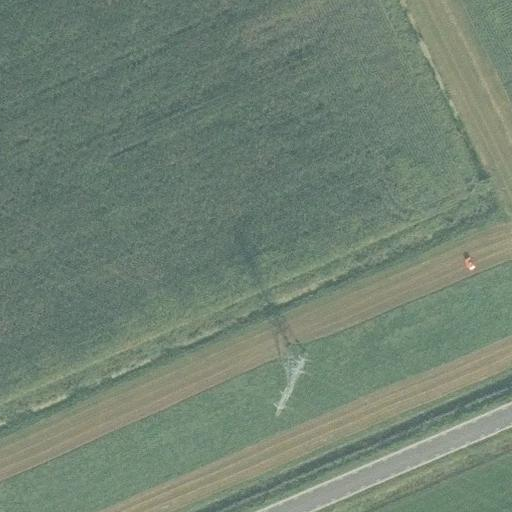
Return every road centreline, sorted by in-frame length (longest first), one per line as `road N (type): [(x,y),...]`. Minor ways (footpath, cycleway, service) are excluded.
road 1 (tertiary): [(290,511),(511,416)]
road 2 (track): [(511,181),(422,0)]
